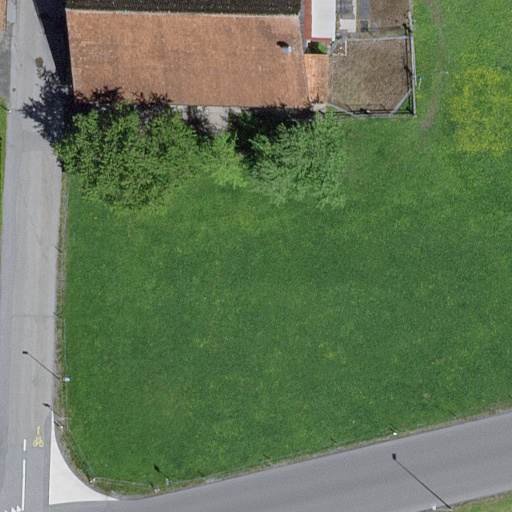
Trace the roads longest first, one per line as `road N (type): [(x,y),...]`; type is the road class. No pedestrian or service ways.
road 1 (residential): [(20,511),(41,0)]
road 2 (tertiary): [(511,449),(245,511)]
